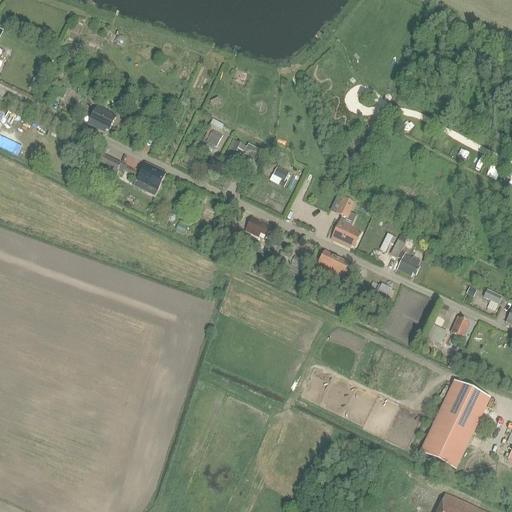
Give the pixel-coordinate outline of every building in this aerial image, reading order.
[(34,77),(31,83),(39,87),(42,81),(40,80),(34,77)] [(60,88),(56,98),(62,101),(67,91),(60,88)] [(106,130),(109,132),(116,118),(109,114),(109,113),(97,107),(88,125),(105,133),(106,130)] [(139,111),(135,119),(145,123),(148,115),(139,111)] [(209,129),(205,137),(209,140),(207,143),(216,148),(222,136),(219,135),(223,126),(212,121),(208,129),(209,129)] [(254,162),(260,152),(248,146),(247,149),(233,142),(225,158),(228,159),(226,162),(234,166),(236,164),(238,165),(244,155),(249,158),(248,159),(254,162)] [(121,164),(103,155),(97,167),(115,176),(119,169),(121,164)] [(165,175),(145,165),(136,182),(148,188),(146,193),(155,198),(165,175)] [(285,181),(289,174),(277,168),(272,177),(281,182),(284,183),(285,181)] [(352,204),(344,199),(337,214),(343,217),(345,218),(348,213),(352,204)] [(343,217),(340,222),(351,227),(355,217),(348,213),(345,218),(343,217)] [(268,239),(272,231),(269,230),(270,227),(252,218),(245,232),(264,241),(266,238),(268,239)] [(339,222),(331,241),(350,249),(351,247),(354,248),(361,233),(350,228),(351,227),(340,222),(339,222)] [(231,228),(227,237),(246,246),(250,238),(231,228)] [(388,235),(380,251),(385,253),(389,245),(392,247),(396,239),(388,235)] [(390,256),(401,261),(397,270),(412,277),(413,275),(416,276),(420,269),(418,267),(420,262),(405,255),(404,256),(400,254),(405,245),(404,244),(407,239),(400,236),(390,256)] [(341,280),(349,264),(324,252),(316,268),(341,280)] [(502,299),(487,291),(483,299),(498,306),(502,299)] [(446,316),(448,311),(439,306),(436,312),(446,316)] [(462,340),(470,324),(458,319),(451,335),(462,340)] [(428,341),(434,327),(428,325),(422,338),(428,341)] [(434,327),(428,341),(440,346),(446,333),(434,327)] [(357,358),(361,348),(349,343),(345,353),(357,358)] [(493,363),(489,373),(499,377),(503,367),(493,363)] [(454,474),(489,402),(453,384),(418,456),(454,474)] [(482,511),(445,495),(437,511),(482,511)]
